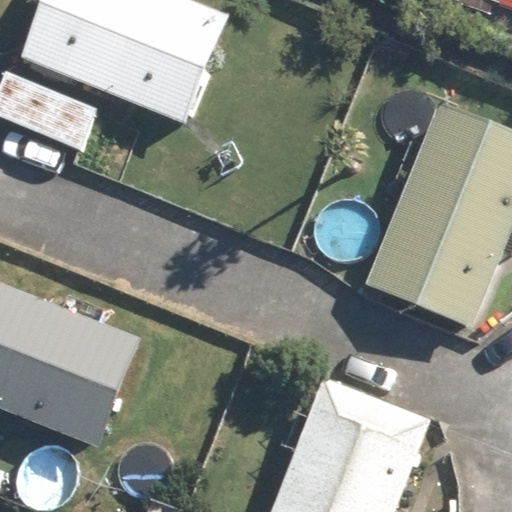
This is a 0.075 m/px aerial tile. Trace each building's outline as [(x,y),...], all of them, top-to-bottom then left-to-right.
[(47,0),(23,60),(190,126),(234,17),(190,0),(47,0)] [(511,0),(502,0),(500,6),(511,10),(511,0)] [(114,104),(22,69),(6,112),(98,147),(114,104)] [(368,285),(478,329),(511,246),(511,131),(444,104),(368,285)] [(0,410),(103,452),(145,341),(0,283),(0,410)] [(275,511),(403,511),(438,425),(329,380),(275,511)]
